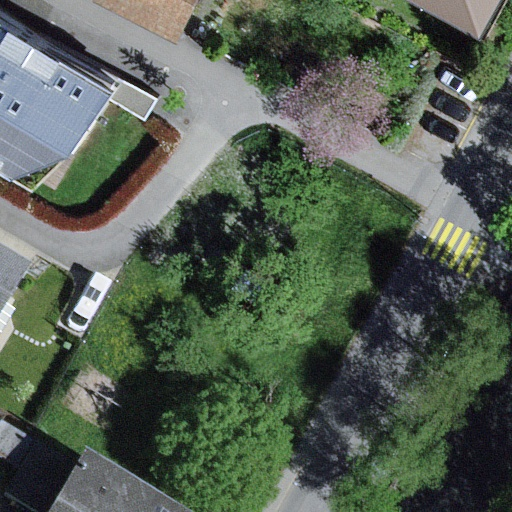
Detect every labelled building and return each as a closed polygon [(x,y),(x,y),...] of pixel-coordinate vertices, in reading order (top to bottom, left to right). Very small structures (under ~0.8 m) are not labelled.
[(204,0),(112,0),(186,37),(204,0)] [(500,0),(430,0),(485,30),(500,0)] [(121,80),(0,7),(0,156),(21,169),(85,141),(111,98),(121,80)] [(158,100),(121,80),(111,98),(148,118),(158,100)] [(0,306),(21,270),(0,257),(0,306)] [(37,446),(0,425),(0,461),(19,472),(37,446)] [(164,511),(76,459),(75,462),(41,440),(37,446),(19,472),(2,497),(30,511),(164,511)]
